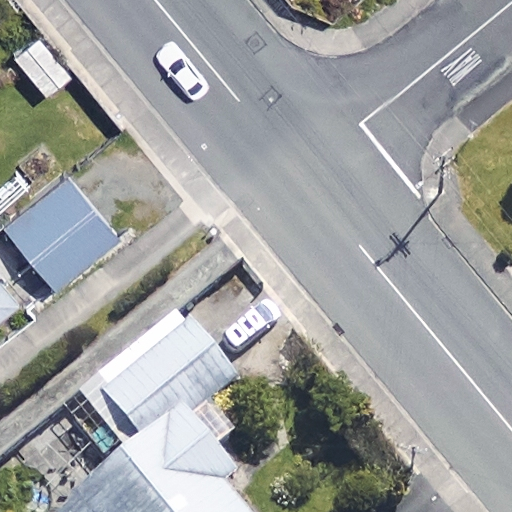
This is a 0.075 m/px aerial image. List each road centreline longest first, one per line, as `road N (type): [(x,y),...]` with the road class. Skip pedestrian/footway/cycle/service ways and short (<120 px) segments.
road 1 (tertiary): [(298,173),(511,431)]
road 2 (residential): [(298,173),(509,0)]
road 3 (tertiary): [(154,0),(298,173)]
